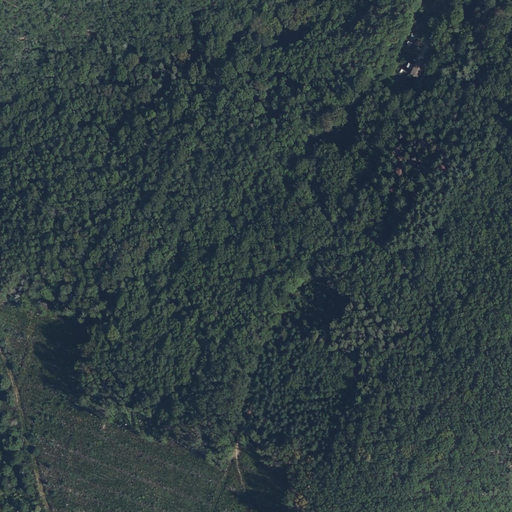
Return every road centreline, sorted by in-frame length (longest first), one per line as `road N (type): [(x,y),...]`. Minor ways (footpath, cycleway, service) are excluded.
road 1 (track): [(460,0),(342,240),(267,344),(238,438)]
road 2 (track): [(52,511),(0,341)]
